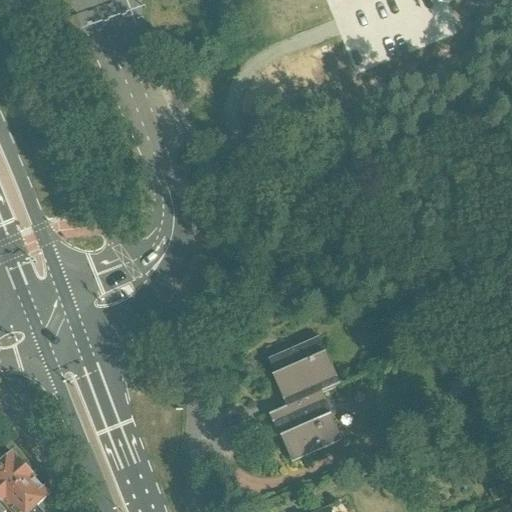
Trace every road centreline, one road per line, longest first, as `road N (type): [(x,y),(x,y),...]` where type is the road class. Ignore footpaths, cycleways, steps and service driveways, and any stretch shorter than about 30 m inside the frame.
road 1 (track): [(511,75),(331,154),(287,159),(251,140),(242,102),(261,69),(311,34)]
road 2 (unclassified): [(70,312),(144,276),(167,306),(194,381),(194,511)]
road 3 (primary): [(147,511),(70,312)]
road 4 (primary): [(36,328),(110,511)]
road 5 (primary): [(70,312),(0,132)]
road 6 (unclassified): [(5,402),(38,445),(71,511)]
